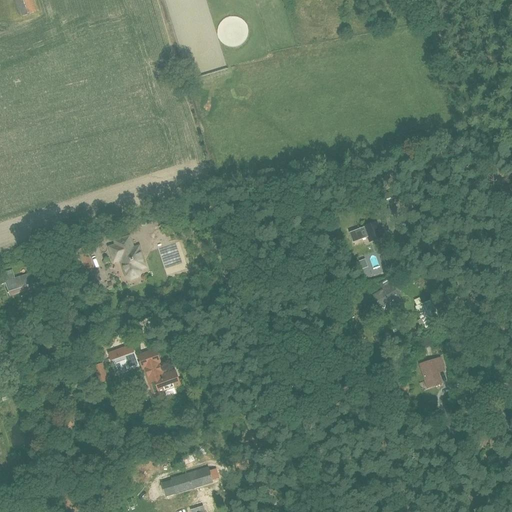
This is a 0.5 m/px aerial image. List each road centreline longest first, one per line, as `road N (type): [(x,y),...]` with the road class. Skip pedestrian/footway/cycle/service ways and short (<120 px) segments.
road 1 (track): [(315,511),(247,306),(17,376)]
road 2 (track): [(511,293),(507,281),(327,339)]
road 3 (track): [(507,281),(479,202),(402,223)]
